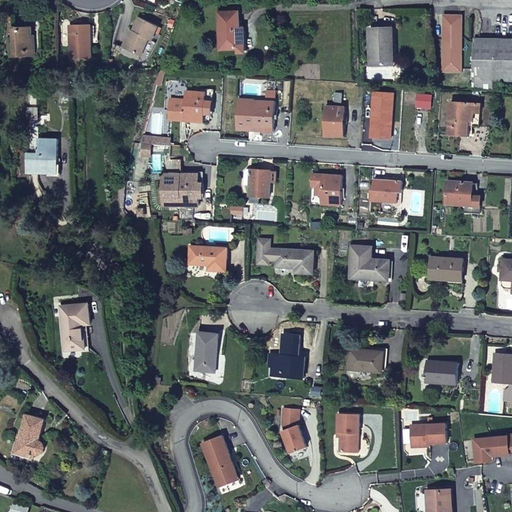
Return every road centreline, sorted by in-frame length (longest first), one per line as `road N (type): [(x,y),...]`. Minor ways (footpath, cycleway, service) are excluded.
road 1 (residential): [(206,146),(511,167)]
road 2 (residential): [(195,511),(179,434),(192,411),(217,402),(244,414),(287,486),(339,494)]
road 3 (unknown): [(146,457),(109,369),(96,263),(78,200)]
road 4 (residential): [(255,307),(511,331)]
road 5 (residential): [(12,322),(38,371),(114,447),(146,457),(164,511)]
road 6 (unknown): [(339,494),(365,482),(428,476),(439,470),(442,446)]
